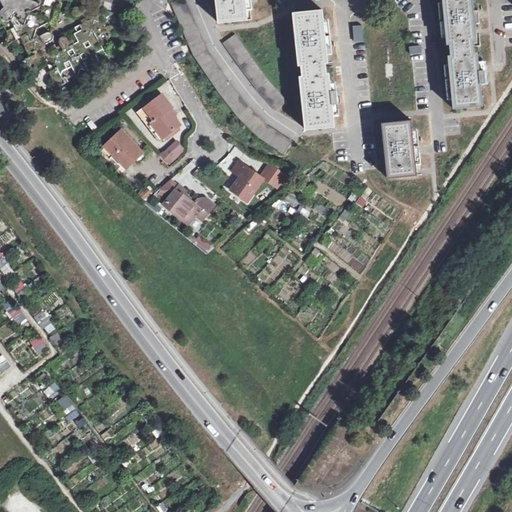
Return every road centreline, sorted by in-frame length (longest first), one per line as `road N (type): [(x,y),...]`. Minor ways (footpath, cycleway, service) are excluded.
road 1 (secondary): [(0,145),(291,511)]
road 2 (track): [(229,498),(0,193)]
road 3 (trunk): [(511,276),(351,496),(292,511)]
road 4 (trunk): [(511,347),(417,511)]
road 5 (track): [(0,407),(81,511)]
road 6 (trunk): [(451,511),(511,407)]
